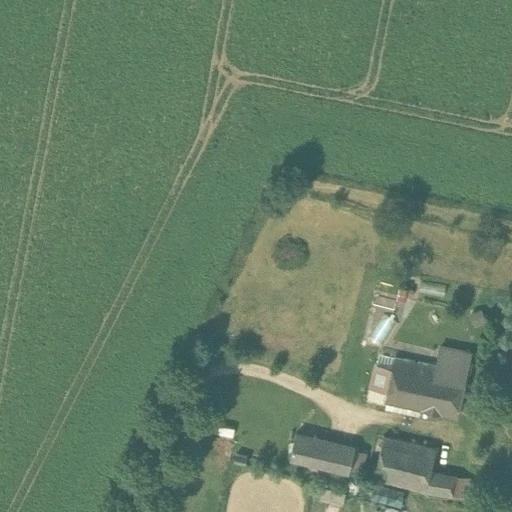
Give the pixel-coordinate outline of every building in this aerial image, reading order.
[(469,314),(474,326),(486,322),(481,309),(469,314)] [(436,366),(395,358),(392,368),(387,391),(384,402),(456,417),(471,353),(440,347),(436,366)] [(387,391),(392,368),(376,364),(370,387),(387,391)] [(355,447),(295,433),(290,459),(349,473),(355,447)] [(435,448),(383,435),(373,478),(425,491),(430,471),(435,448)] [(470,478),(430,471),(425,491),(466,498),(470,478)]
